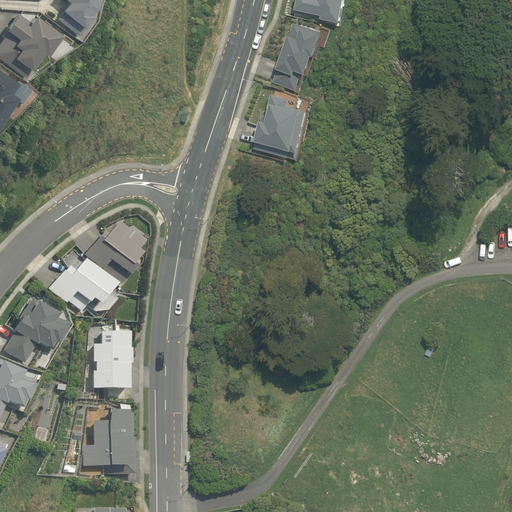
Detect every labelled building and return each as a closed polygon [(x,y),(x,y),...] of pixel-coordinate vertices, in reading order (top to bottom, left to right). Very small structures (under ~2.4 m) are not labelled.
[(63,0),(67,3),(60,11),(62,12),(56,19),(77,36),(88,22),(86,21),(90,15),(88,14),(93,8),(95,0),(63,0)] [(321,20),(340,24),(344,0),(297,0),(295,11),(321,17),(321,20)] [(0,60),(24,78),(41,53),(46,56),(60,35),(33,16),(29,22),(16,13),(0,35),(0,36),(2,38),(0,40),(0,60)] [(274,83),(298,91),(304,73),(309,75),(315,57),(316,58),(320,46),(319,45),(322,36),(322,35),(322,33),(295,23),(290,36),(289,36),(278,64),(281,65),(274,83)] [(0,120),(16,98),(9,94),(16,84),(0,72),(0,120)] [(255,149),(298,160),(300,153),(301,153),(312,112),(289,106),(290,100),(272,95),(267,115),(264,115),(255,149)] [(125,231),(117,224),(107,235),(103,232),(82,255),(117,286),(132,269),(129,266),(139,255),(134,252),(141,243),(126,230),(125,231)] [(112,287),(82,261),(72,272),(67,267),(62,273),(61,272),(46,290),(63,305),(66,302),(78,313),(84,306),(93,313),(104,312),(114,301),(106,294),(112,287)] [(57,315),(31,299),(23,312),(22,311),(16,320),(18,321),(11,332),(13,334),(2,352),(23,364),(34,346),(35,347),(36,344),(47,351),(50,352),(54,346),(54,347),(66,326),(54,319),(57,315)] [(90,390),(126,390),(127,365),(128,365),(129,350),(127,350),(127,333),(99,333),(99,346),(91,345),(91,363),(93,363),(93,372),(90,372),(90,390)] [(439,348),(435,356),(442,359),(445,351),(439,348)] [(23,371),(0,361),(0,412),(3,406),(4,406),(5,403),(20,410),(33,382),(20,376),(23,371)] [(102,475),(133,475),(134,438),(132,438),(131,414),(126,414),(126,412),(106,412),(105,422),(91,422),(91,447),(81,447),(81,467),(102,468),(102,475)]
